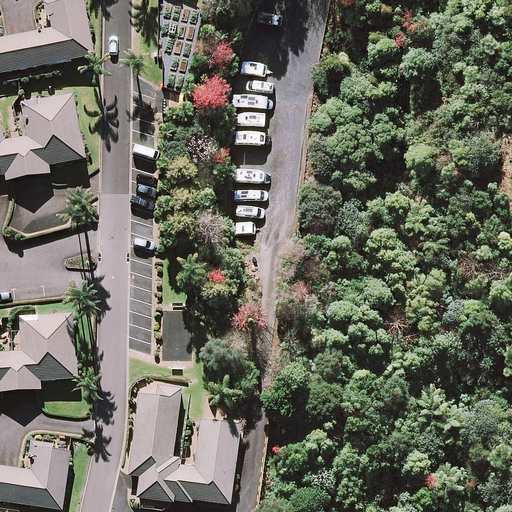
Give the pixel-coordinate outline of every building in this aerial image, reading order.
[(0,75),(94,57),(83,0),(81,0),(46,7),(50,31),(0,40),(0,75)] [(310,48),(249,39),(243,81),(303,91),(310,48)] [(85,160),(74,96),(19,105),(25,139),(4,142),(0,120),(0,176),(5,176),(6,182),(50,174),(49,166),(85,160)] [(77,380),(73,315),(20,318),(22,353),(0,354),(0,392),(41,390),(41,382),(77,380)] [(182,390),(141,384),(129,475),(140,476),(136,508),(162,511),(163,501),(194,505),(195,501),(230,506),(241,425),(202,420),(195,468),(180,466),(181,460),(173,458),(182,390)] [(0,501),(63,511),(71,450),(34,445),(30,471),(0,467),(0,501)]
